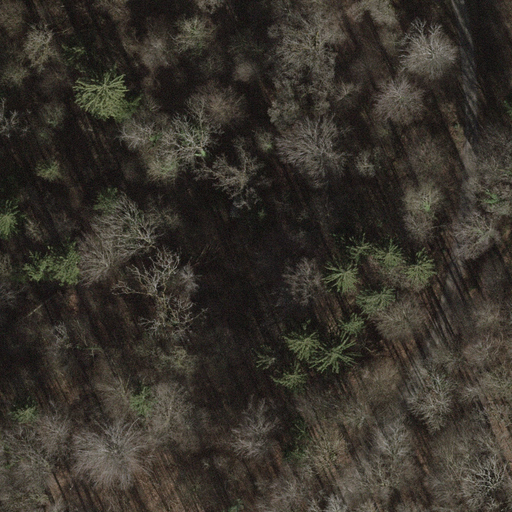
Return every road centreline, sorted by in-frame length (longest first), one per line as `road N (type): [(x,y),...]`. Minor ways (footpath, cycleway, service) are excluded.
road 1 (track): [(456,0),(472,68),(467,209),(447,304),(461,317)]
road 2 (track): [(240,0),(241,125),(225,166),(186,211),(171,245)]
road 3 (track): [(341,511),(461,317)]
road 4 (track): [(461,317),(478,332),(479,511)]
